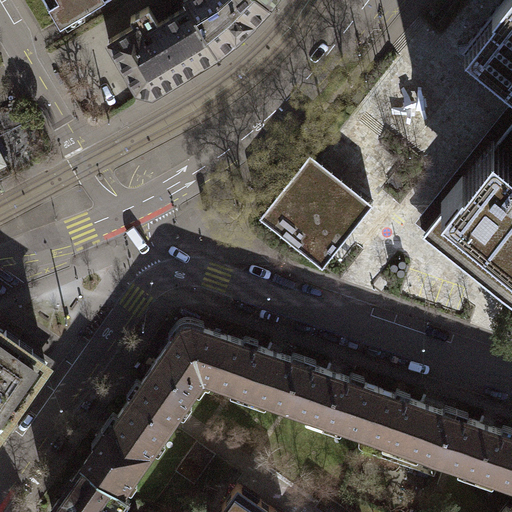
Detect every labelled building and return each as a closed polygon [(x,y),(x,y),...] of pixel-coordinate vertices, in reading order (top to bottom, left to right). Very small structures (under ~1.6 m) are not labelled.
[(48,0),(61,21),(95,0),(48,0)] [(269,4),(264,0),(184,0),(188,5),(189,4),(218,52),(222,49),(222,48),(235,37),(237,37),(253,22),(253,21),(269,4)] [(511,0),(504,0),(470,43),(457,44),(458,56),(471,54),(511,86),(511,122),(498,139),(493,135),(464,170),(463,169),(441,197),(448,202),(423,234),(511,304),(511,0)] [(218,52),(189,4),(188,5),(159,22),(149,6),(131,16),(135,24),(109,39),(138,89),(152,92),(218,52)] [(310,152),(259,215),(323,266),(374,203),(310,152)] [(170,423),(203,376),(211,379),(227,334),(193,322),(189,321),(186,322),(183,323),(180,326),(131,396),(170,423)] [(0,426),(46,361),(0,329),(0,426)] [(303,360),(227,334),(211,379),(288,405),(303,360)] [(379,387),(303,360),(288,405),(363,432),(364,432),(379,387)] [(401,445),(440,458),(455,413),(379,387),(364,432),(363,432),(359,443),(359,446),(361,448),(391,459),(395,458),(397,456),(401,445)] [(131,396),(83,464),(122,491),(170,423),(131,396)] [(511,432),(455,413),(440,458),(511,483),(511,432)] [(217,452),(197,438),(175,469),(195,483),(217,452)] [(83,464),(58,501),(55,503),(53,506),(52,509),(51,511),(120,511),(115,508),(118,504),(120,505),(127,494),(122,491),(83,464)] [(280,511),(238,482),(217,511),(280,511)]
